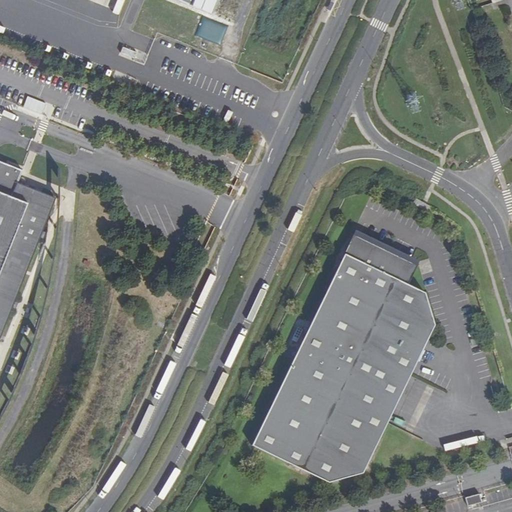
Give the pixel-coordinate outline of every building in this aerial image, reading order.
[(175,0),(221,18),(228,0),(175,0)] [(23,107),(41,115),(45,104),(27,97),(23,107)] [(0,336),(55,198),(17,183),(22,171),(0,162),(0,336)] [(415,198),(412,204),(426,211),(429,206),(415,198)] [(353,235),(251,445),(327,483),(362,473),(434,325),(424,293),(406,285),(416,265),(353,235)] [(479,494),(465,498),(468,506),(482,503),(479,494)]
